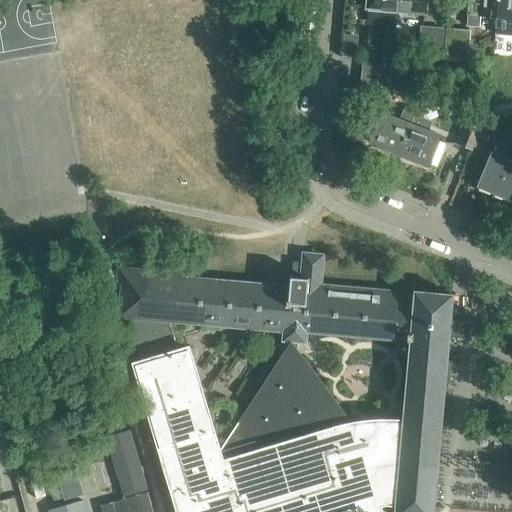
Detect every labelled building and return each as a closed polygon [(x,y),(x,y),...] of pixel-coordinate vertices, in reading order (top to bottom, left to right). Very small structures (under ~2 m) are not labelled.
[(368,0),(368,8),(395,11),(395,0),(368,0)] [(395,0),(395,11),(424,13),(424,11),(424,0),(395,0)] [(469,0),(467,24),(478,25),(479,15),(496,16),(497,0),(469,0)] [(511,0),(497,0),(496,16),(494,33),(511,34),(511,0)] [(441,48),(442,28),(421,26),(419,47),(441,48)] [(468,30),(447,28),(444,57),(454,58),(455,51),(466,52),(468,30)] [(361,82),(388,85),(390,65),(363,63),(361,82)] [(359,98),(383,101),(385,87),(360,85),(359,98)] [(427,103),(430,102),(437,99),(436,91),(426,90),(422,100),(427,103)] [(399,121),(383,114),(371,142),(381,146),(381,148),(392,153),(393,150),(399,153),(415,114),(404,109),(399,121)] [(432,120),(415,114),(399,153),(405,155),(404,158),(416,163),(417,160),(427,164),(427,163),(436,166),(442,150),(440,149),(442,142),(436,139),(438,136),(427,132),(432,120)] [(472,149),(473,144),(481,125),(483,120),(470,115),(459,144),(472,149)] [(499,132),(481,125),(473,144),(491,151),(477,185),(506,198),(511,185),(511,146),(496,140),(499,132)] [(293,275),(291,275),(290,286),(255,283),(189,277),(189,274),(118,268),(116,288),(121,288),(118,317),(126,318),(137,362),(133,363),(160,447),(165,446),(177,486),(173,488),(180,511),(381,511),(379,504),(386,501),(395,502),(394,511),(433,511),(437,466),(438,457),(448,345),(449,339),(450,339),(450,338),(449,338),(449,334),(461,336),(462,320),(451,319),(451,315),(452,315),(453,314),(451,314),(451,309),(453,294),(414,290),(414,295),(398,294),(398,291),(316,284),(317,280),(320,280),(322,256),(305,254),(304,260),(303,266),(294,265),(293,275)] [(129,430),(105,437),(122,495),(146,488),(129,430)] [(70,458),(55,462),(65,497),(80,493),(70,458)] [(85,511),(82,500),(49,509),(49,511),(85,511)]
